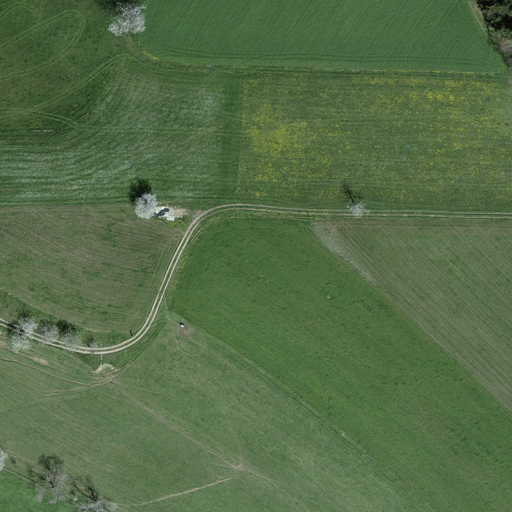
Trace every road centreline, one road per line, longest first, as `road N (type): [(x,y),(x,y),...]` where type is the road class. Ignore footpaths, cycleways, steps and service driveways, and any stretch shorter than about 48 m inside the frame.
road 1 (track): [(0,321),(75,347),(127,343),(145,330),(192,232),(223,212),(511,218)]
road 2 (track): [(123,0),(126,37),(156,65),(511,78)]
